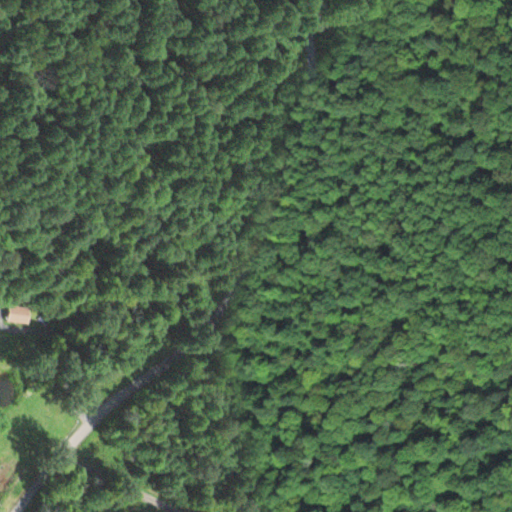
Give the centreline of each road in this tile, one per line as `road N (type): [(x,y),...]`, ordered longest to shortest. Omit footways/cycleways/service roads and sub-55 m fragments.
road 1 (residential): [(10,511),(61,449),(196,337),(228,299),(278,196),(308,88),(306,0)]
road 2 (residential): [(61,449),(175,511)]
